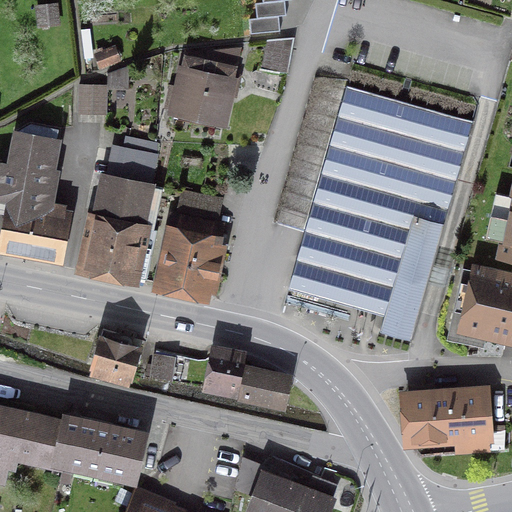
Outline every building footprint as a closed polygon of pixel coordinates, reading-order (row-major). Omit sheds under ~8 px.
[(249,19),(251,33),(280,31),(279,16),(286,15),(285,0),(286,0),(262,0),(263,2),(255,3),(257,18),(249,19)] [(287,72),(292,38),(267,40),(262,68),(287,72)] [(165,108),(221,120),(229,88),(236,89),(239,76),(233,75),(239,49),(209,53),(208,58),(187,53),(178,88),(171,86),(165,108)] [(79,85),(78,112),(106,113),(107,86),(128,87),(129,67),(93,79),(93,85),(79,85)] [(380,330),(411,338),(411,340),(474,119),(473,120),(347,84),(297,259),(392,286),(380,330)] [(64,216),(63,216),(64,206),(53,204),(52,156),(57,127),(29,123),(17,130),(10,166),(0,164),(0,206),(12,209),(4,247),(57,257),(64,216)] [(159,142),(129,136),(119,179),(105,176),(96,218),(90,216),(79,266),(146,279),(156,231),(153,231),(163,187),(150,185),(159,142)] [(511,335),(511,200),(500,255),(511,257),(511,279),(465,269),(452,322),(511,335)] [(165,232),(154,281),(203,292),(203,290),(214,292),(224,244),(214,242),(218,224),(175,215),(172,233),(165,232)] [(91,372),(128,383),(140,347),(101,336),(91,372)] [(236,391),(236,394),(282,404),(287,381),(273,378),(274,374),(243,367),(245,355),(216,350),(209,385),(236,391)] [(155,355),(153,375),(170,377),(173,357),(155,355)] [(488,449),(484,390),(479,391),(479,394),(407,399),(410,437),(416,437),(417,454),(488,449)] [(74,421),(64,419),(63,423),(0,408),(0,479),(5,480),(11,450),(63,461),(74,421)] [(136,450),(139,436),(74,421),(63,461),(130,476),(133,462),(137,459),(138,454),(136,450)] [(317,483),(314,493),(264,474),(266,469),(243,460),(235,489),(256,497),(250,511),(326,511),(335,490),(317,483)] [(156,511),(130,501),(125,511),(156,511)]
